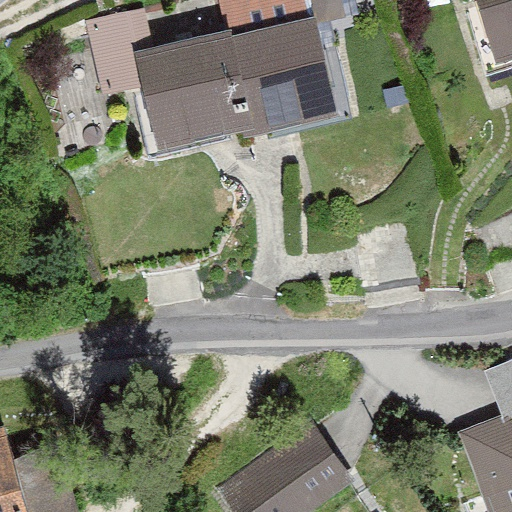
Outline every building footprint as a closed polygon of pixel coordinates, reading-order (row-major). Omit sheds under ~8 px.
[(303,0),(222,0),(232,40),(251,122),(252,129),(329,111),(308,21),(303,0)] [(341,0),(303,0),(308,21),(344,12),(341,0)] [(511,53),(511,0),(485,0),(503,57),(511,53)] [(155,12),(93,26),(108,88),(150,79),(146,60),(165,55),(155,12)] [(251,122),(232,40),(165,55),(146,60),(150,79),(165,141),(251,122)] [(511,367),(493,375),(511,426),(511,367)] [(511,511),(511,428),(474,442),(499,511),(511,511)] [(305,435),(228,488),(244,511),(307,511),(341,489),(305,435)] [(0,511),(23,511),(3,441),(0,441),(0,511)]
